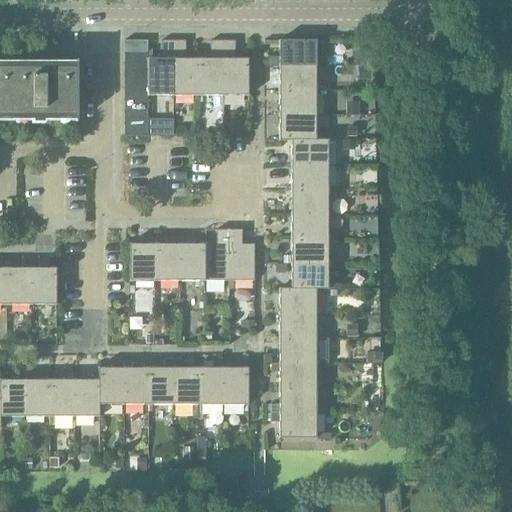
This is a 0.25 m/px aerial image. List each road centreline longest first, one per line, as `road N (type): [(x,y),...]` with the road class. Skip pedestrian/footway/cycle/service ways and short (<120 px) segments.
road 1 (track): [(416,3),(437,153),(441,474)]
road 2 (residential): [(113,15),(394,14),(416,3)]
road 3 (residential): [(113,218),(113,15)]
road 4 (residential): [(113,218),(262,217)]
road 5 (residential): [(93,343),(94,244),(113,218)]
